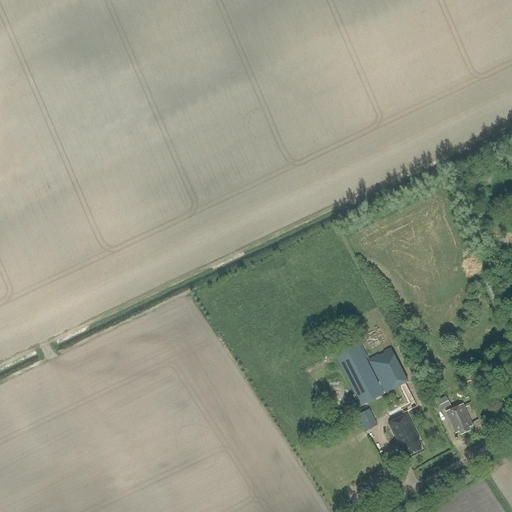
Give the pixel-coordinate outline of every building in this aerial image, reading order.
[(466,182),(470,186),(478,177),(473,174),(466,182)] [(359,343),(335,355),(361,406),(385,394),(359,343)] [(391,348),(369,359),(386,393),(408,382),(391,348)] [(446,396),(432,403),(437,413),(451,406),(446,396)] [(447,412),(456,432),(459,431),(461,434),(471,429),(469,426),(472,425),(463,404),(447,412)] [(365,425),(376,420),(370,409),(360,414),(365,425)] [(401,442),(408,456),(420,450),(419,448),(423,446),(408,414),(390,422),(400,443),(401,442)]
